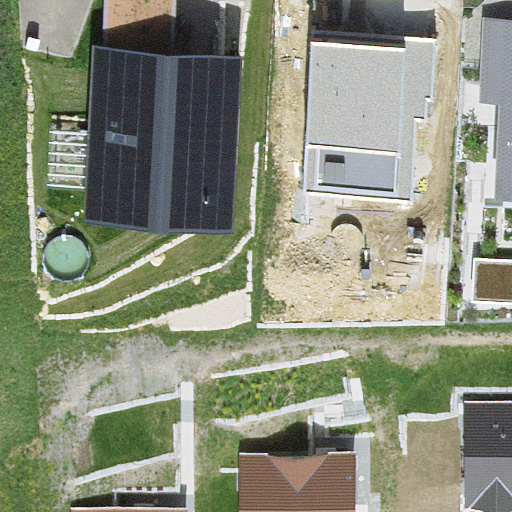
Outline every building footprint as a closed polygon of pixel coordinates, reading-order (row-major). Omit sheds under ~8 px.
[(511,29),(502,29),(492,191),(511,191),(511,29)] [(427,94),(430,45),(318,38),(308,187),(406,194),(411,113),(421,114),(422,93),(427,94)] [(237,61),(98,53),(89,216),(227,224),(237,61)] [(511,405),(469,406),(469,506),(511,505),(511,405)] [(351,511),(352,457),(244,457),(243,511),(351,511)]
